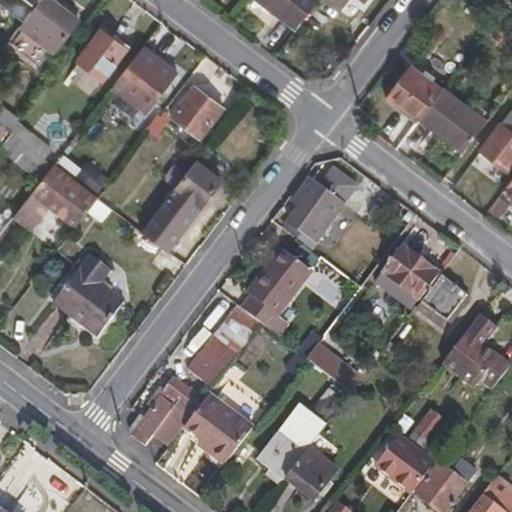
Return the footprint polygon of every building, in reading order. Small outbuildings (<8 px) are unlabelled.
[(53,52),(77,21),(50,0),(39,0),(19,26),(53,52)] [(254,0),(295,31),(318,0),(254,0)] [(362,0),(365,1),(365,0),(324,0),(338,10),(345,0),(362,0)] [(102,79),(124,50),(101,32),(80,62),(102,79)] [(148,111),(177,73),(143,48),(114,85),(148,111)] [(384,100),(416,124),(420,118),(440,92),(409,68),(384,100)] [(218,74),(208,85),(227,103),(237,93),(218,74)] [(201,140),(223,110),(195,88),(172,118),(180,124),(174,133),(185,141),(191,132),(201,140)] [(442,89),(440,92),(420,118),(464,151),(486,122),(442,89)] [(0,147),(31,169),(51,140),(2,106),(0,109),(0,122),(11,130),(0,144),(0,147)] [(511,123),(505,119),(480,152),(504,172),(511,162),(511,123)] [(220,181),(195,161),(176,187),(201,206),(220,181)] [(75,228),(97,200),(52,166),(26,201),(12,219),(26,230),(46,206),(75,228)] [(285,226),(305,240),(318,222),(298,208),(300,205),(296,202),(310,182),(308,181),(289,205),(297,210),(285,226)] [(318,222),(334,201),(310,182),(296,202),(300,205),(298,208),(318,222)] [(165,252),(201,206),(176,187),(140,233),(165,252)] [(418,299),(437,274),(399,246),(380,271),(418,299)] [(246,294),(251,297),(248,301),(267,316),(260,325),(265,329),(275,316),(309,271),(281,250),(246,294)] [(98,287),(110,272),(89,255),(77,271),(98,287)] [(98,336),(121,305),(98,287),(77,271),(52,304),(71,320),(74,317),(98,336)] [(411,308),(418,299),(380,271),(373,279),(411,308)] [(450,323),(468,297),(441,277),(422,302),(450,323)] [(260,325),(267,316),(248,301),(241,311),(260,325)] [(446,329),(450,323),(422,302),(417,307),(446,329)] [(208,390),(257,325),(233,308),(185,372),(208,390)] [(484,344),(497,327),(479,314),(460,338),(441,363),(473,387),(480,379),(498,355),(484,344)] [(276,337),(286,324),(275,316),(265,329),(276,337)] [(270,375),(284,356),(266,342),(251,361),(270,375)] [(350,392),(361,377),(316,344),(305,359),(350,392)] [(495,385),(511,365),(498,355),(480,379),(492,389),(495,385)] [(151,437),(166,449),(181,429),(201,403),(172,380),(162,393),(150,409),(143,419),(138,416),(128,430),(129,436),(143,447),(151,437)] [(386,418),(398,403),(370,381),(359,396),(386,418)] [(156,388),(144,404),(150,409),(162,393),(156,388)] [(251,430),(207,395),(201,403),(181,429),(199,443),(209,451),(206,455),(222,468),(251,430)] [(285,479),(285,478),(308,448),(325,425),(298,405),(258,458),(271,468),(285,479)] [(436,453),(455,427),(431,409),(414,431),(425,439),(422,443),(436,453)] [(411,495),(437,461),(399,434),(381,458),(387,462),(380,472),(411,495)] [(199,443),(196,447),(206,455),(209,451),(199,443)] [(312,499),(335,469),(308,448),(285,478),(312,499)] [(437,511),(443,511),(475,470),(460,459),(452,471),(439,462),(414,495),(437,511)] [(266,475),(280,485),(285,479),(271,468),(266,475)] [(511,511),(511,495),(507,491),(495,507),(502,511),(511,511)] [(468,511),(502,511),(495,507),(481,496),(468,511)] [(348,511),(336,502),(328,511),(348,511)]
